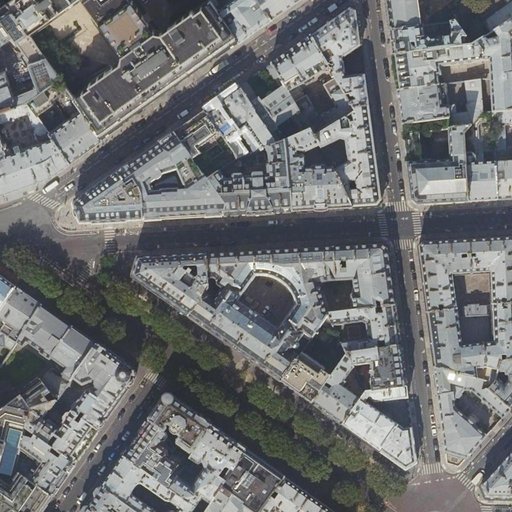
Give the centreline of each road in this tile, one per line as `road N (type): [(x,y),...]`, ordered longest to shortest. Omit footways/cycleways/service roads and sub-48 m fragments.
road 1 (residential): [(327,0),(11,225)]
road 2 (residential): [(41,246),(399,225)]
road 3 (tertiary): [(402,511),(176,352)]
road 4 (residential): [(433,499),(399,225)]
road 5 (residential): [(399,225),(370,0)]
road 6 (residential): [(176,352),(63,511)]
